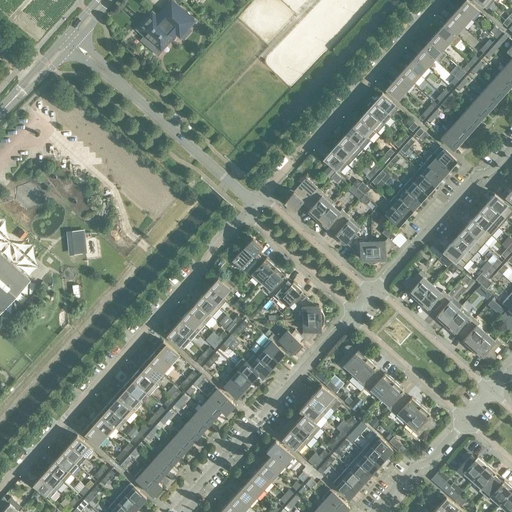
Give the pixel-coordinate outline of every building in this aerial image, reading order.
[(478,9),(467,0),(464,0),(459,7),(471,18),(478,9)] [(493,0),(477,0),(486,8),(493,0)] [(152,11),(137,28),(145,36),(142,39),(158,53),(168,42),(164,39),(172,30),(180,37),(181,35),(183,37),(190,30),(188,28),(195,20),(177,4),(169,13),(167,11),(160,19),(152,11)] [(471,18),(459,7),(451,15),(463,26),(471,18)] [(463,26),(451,15),(444,23),(456,34),(463,26)] [(511,20),(508,16),(503,22),(507,26),(511,20)] [(456,34),(444,23),(437,31),(449,42),(456,34)] [(449,42),(437,31),(430,39),(442,50),(449,42)] [(500,44),(508,36),(504,33),(497,41),(500,44)] [(442,50),(430,39),(422,47),(434,58),(442,50)] [(493,52),(500,44),(497,41),(489,49),(493,52)] [(434,58),(422,47),(415,55),(427,66),(434,58)] [(427,66),(415,55),(408,63),(420,74),(427,66)] [(420,74),(408,63),(401,71),(413,82),(420,74)] [(511,69),(506,64),(499,72),(511,83),(511,81),(511,69)] [(413,82),(401,71),(393,79),(406,90),(413,82)] [(499,72),(492,80),(504,91),(511,83),(499,72)] [(406,90),(393,79),(386,88),(398,99),(406,90)] [(492,80),(484,88),(496,99),(504,91),(492,80)] [(484,88),(477,96),(489,107),(496,99),(484,88)] [(398,107),(382,92),(375,101),(391,115),(398,107)] [(477,96),(470,104),(482,115),(489,107),(477,96)] [(391,115),(375,101),(367,109),(383,123),(391,115)] [(470,104),(463,112),(475,123),(482,115),(470,104)] [(383,123),(367,109),(360,117),(376,131),(383,123)] [(463,112),(456,120),(468,131),(475,123),(463,112)] [(376,131),(360,117),(353,125),(369,139),(376,131)] [(456,120),(448,128),(460,139),(468,131),(456,120)] [(418,125),(414,121),(408,127),(412,131),(418,125)] [(369,139),(353,125),(346,133),(362,147),(369,139)] [(415,133),(419,136),(424,130),(420,127),(415,133)] [(448,128),(441,137),(453,148),(460,139),(448,128)] [(403,141),(408,135),(404,132),(399,137),(403,141)] [(362,147),(346,133),(339,141),(355,155),(362,147)] [(398,147),(403,141),(399,137),(394,143),(398,147)] [(410,147),(415,141),(411,137),(405,143),(410,147)] [(355,155),(339,141),(331,149),(347,163),(355,155)] [(404,152),(410,147),(405,143),(400,149),(404,152)] [(457,159),(440,144),(433,153),(449,167),(457,159)] [(389,157),(394,151),(390,148),(385,153),(389,157)] [(347,163),(331,149),(324,157),(340,172),(347,163)] [(384,163),(389,157),(385,153),(380,159),(384,163)] [(395,163),(400,157),(396,153),(391,159),(395,163)] [(433,153),(425,161),(442,175),(449,167),(433,153)] [(390,168),(395,163),(391,159),(386,165),(390,168)] [(442,175),(425,161),(418,169),(434,183),(442,175)] [(374,173),(380,167),(376,164),(370,170),(374,173)] [(381,179),(386,173),(382,169),(377,175),(381,179)] [(434,183),(418,169),(411,177),(427,191),(434,183)] [(369,179),(374,173),(370,170),(365,175),(369,179)] [(376,184),(381,179),(377,175),(372,181),(376,184)] [(301,202),(305,205),(320,189),(306,176),(293,191),(291,190),(289,189),(287,190),(286,192),(285,194),(285,196),(287,198),(285,199),(286,200),(287,199),(292,202),(290,204),(295,208),(301,202)] [(427,191),(411,177),(404,185),(420,199),(427,191)] [(192,178),(189,181),(188,182),(192,186),(196,181),(192,178)] [(361,190),(366,185),(362,181),(357,187),(361,190)] [(511,185),(510,184),(503,193),(511,200),(511,185)] [(367,186),(366,185),(361,190),(365,194),(370,188),(367,186)] [(404,185),(397,193),(413,207),(420,199),(404,185)] [(320,189),(305,205),(309,209),(307,211),(311,214),(310,214),(316,220),(333,201),(320,189)] [(413,207),(397,193),(389,201),(405,215),(413,207)] [(511,211),(511,208),(494,193),(487,201),(506,218),(511,211)] [(333,201),(316,220),(322,225),(322,224),(326,227),(327,226),(332,229),(346,213),(341,208),(339,211),(331,203),(333,201)] [(405,215),(389,201),(382,209),(398,224),(405,215)] [(506,218),(487,201),(480,209),(499,227),(506,218)] [(499,227),(480,209),(472,217),(492,235),(499,227)] [(346,213),(332,229),(336,233),(334,235),(338,238),(337,239),(343,244),(345,242),(356,229),(360,225),(346,213)] [(492,235),(472,217),(465,225),(484,243),(492,235)] [(484,243),(465,225),(458,233),(477,251),(484,243)] [(22,237),(27,231),(21,226),(16,233),(22,237)] [(384,240),(372,241),(373,262),(377,261),(380,259),(383,256),(385,256),(385,251),(388,251),(395,243),(391,240),(395,235),(386,227),(382,231),(387,237),(384,240)] [(360,234),(356,229),(345,242),(357,253),(360,252),(360,258),(363,257),(363,258),(366,260),(370,261),(373,262),(372,241),(360,242),(356,238),(360,234)] [(66,231),(68,254),(86,252),(83,230),(66,231)] [(477,251),(458,233),(451,241),(470,259),(477,251)] [(232,259),(246,271),(260,255),(256,251),(262,245),(257,241),(256,242),(252,238),(253,237),(253,236),(251,238),(249,236),(247,236),(245,237),(244,239),(243,241),(243,243),(245,245),(232,259)] [(470,259),(451,241),(443,250),(463,267),(470,259)] [(505,258),(510,251),(506,248),(501,254),(505,258)] [(30,279),(0,252),(0,309),(2,311),(30,279)] [(442,253),(438,258),(448,267),(452,262),(442,253)] [(260,255),(246,271),(251,276),(253,274),(261,281),(276,264),(270,259),(270,260),(266,257),(265,259),(260,255)] [(496,267),(501,261),(497,258),(492,264),(496,267)] [(508,267),(504,263),(498,269),(502,273),(508,267)] [(276,264),(261,281),(270,288),(267,291),(272,295),(287,279),(283,275),(285,274),(281,270),(282,270),(276,264)] [(490,274),(496,267),(492,264),(486,270),(490,274)] [(411,295),(417,301),(432,284),(424,277),(426,274),(420,269),(412,279),(410,278),(408,277),(406,278),(405,280),(404,282),(404,284),(406,286),(410,290),(409,292),(412,295),(411,295)] [(497,279),(502,273),(498,269),(493,276),(497,279)] [(482,285),(488,279),(484,275),(478,281),(482,285)] [(218,277),(210,285),(226,300),(227,299),(223,296),(230,289),(233,292),(238,287),(226,276),(222,281),(218,277)] [(287,279),(272,295),(277,300),(280,298),(288,305),(292,301),(292,300),(301,291),(303,289),(297,283),(296,284),(293,281),(291,283),(287,279)] [(492,282),(489,280),(488,279),(482,285),(486,288),(492,282)] [(440,292),(432,284),(417,301),(423,306),(424,305),(427,308),(429,307),(433,310),(448,294),(442,289),(440,292)] [(226,300),(210,285),(203,293),(219,308),(226,300)] [(313,302),(301,291),(292,300),(292,301),(297,305),(299,302),(303,305),(303,317),(324,316),(323,313),(321,309),(319,307),(319,304),(313,305),(313,302)] [(219,308),(203,293),(196,301),(212,316),(219,308)] [(448,294),(433,310),(437,314),(435,316),(439,319),(438,320),(444,325),(461,306),(461,305),(458,308),(450,301),(453,298),(448,294)] [(511,296),(509,294),(502,302),(511,311),(511,296)] [(212,316),(196,301),(189,309),(205,324),(212,316)] [(461,306),(444,325),(450,330),(450,329),(454,332),(455,331),(459,334),(474,318),(461,306)] [(205,324),(189,309),(182,317),(198,332),(205,324)] [(511,315),(506,310),(498,318),(511,330),(511,328),(511,315)] [(241,318),(237,315),(233,320),(237,323),(241,318)] [(320,329),(320,327),(321,325),(322,324),(323,323),(323,322),(324,321),(324,319),(324,316),(303,317),(304,330),(301,334),(295,328),(291,333),(301,341),(304,337),(308,340),(315,332),(315,330),(320,329)] [(198,332),(182,317),(174,325),(190,340),(198,332)] [(474,318),(459,334),(464,338),(462,340),(466,343),(465,344),(471,349),(486,332),(477,325),(479,322),(474,318)] [(232,328),(237,323),(233,320),(228,325),(232,328)] [(248,324),(243,320),(239,325),(243,329),(248,324)] [(190,340),(174,325),(167,334),(183,348),(190,340)] [(239,334),(243,329),(239,325),(234,330),(239,334)] [(301,341),(291,333),(287,330),(280,338),(279,338),(279,339),(284,343),(280,347),(284,352),(289,356),(293,352),(295,353),(298,350),(299,351),(304,344),(301,341)] [(222,339),(227,334),(223,331),(218,336),(222,339)] [(279,339),(279,338),(273,332),(268,338),(261,345),(265,348),(277,360),(284,352),(280,347),(284,343),(279,339)] [(486,332),(471,349),(476,354),(477,353),(481,356),(482,355),(488,360),(491,360),(493,359),(494,357),(495,355),(494,353),(493,351),(501,342),(496,337),(494,340),(486,332)] [(240,341),(232,333),(224,341),(229,345),(233,349),(240,341)] [(218,344),(222,339),(218,336),(214,341),(218,344)] [(159,342),(154,348),(171,363),(179,354),(163,340),(160,343),(159,342)] [(224,350),(229,345),(224,341),(220,346),(224,350)] [(277,360),(265,348),(261,345),(254,353),(270,368),(277,360)] [(350,375),(351,375),(368,356),(362,351),(361,351),(358,348),(356,350),(352,346),(350,345),(348,345),(346,346),(344,347),(344,349),(344,352),(345,353),(337,363),(343,367),(345,364),(353,372),(350,375)] [(208,355),(212,351),(208,347),(204,352),(208,355)] [(171,363),(154,348),(149,354),(150,355),(147,358),(163,372),(171,363)] [(203,360),(208,355),(204,352),(196,360),(200,364),(203,360)] [(219,356),(214,352),(210,357),(214,361),(219,356)] [(270,368),(254,353),(247,361),(258,372),(263,376),(270,368)] [(374,361),(368,356),(351,375),(364,387),(379,370),(375,367),(376,365),(373,362),(374,361)] [(214,361),(210,357),(206,362),(210,366),(214,361)] [(247,361),(242,357),(235,365),(251,380),(258,372),(247,361)] [(163,372),(147,358),(144,361),(143,360),(138,366),(158,384),(159,384),(155,380),(163,372)] [(251,380),(235,365),(228,373),(244,388),(251,380)] [(158,384),(138,366),(133,372),(134,373),(131,376),(150,393),(158,384)] [(383,374),(379,370),(364,387),(369,392),(371,389),(380,396),(395,380),(389,375),(388,375),(385,372),(383,374)] [(191,381),(196,375),(192,371),(186,377),(191,381)] [(197,385),(205,376),(202,373),(194,382),(197,385)] [(244,388),(228,373),(220,382),(236,396),(244,388)] [(330,379),(339,386),(344,380),(335,373),(330,379)] [(150,393),(131,376),(128,379),(127,378),(122,384),(142,402),(143,402),(139,398),(146,390),(150,393)] [(185,388),(191,381),(186,377),(181,384),(185,388)] [(330,379),(326,384),(335,392),(339,388),(330,379)] [(400,385),(395,380),(380,396),(388,404),(386,406),(391,411),(406,394),(402,391),(403,389),(400,386),(400,385)] [(142,402),(122,384),(117,390),(118,390),(115,394),(134,411),(142,402)] [(341,402),(322,384),(314,393),(330,407),(331,407),(334,410),(341,402)] [(235,403),(215,385),(206,395),(209,398),(221,409),(226,413),(235,403)] [(175,399),(180,392),(176,389),(170,395),(175,399)] [(330,407),(314,393),(307,401),(323,415),(330,407)] [(134,411),(115,394),(112,397),(111,396),(106,402),(126,420),(134,411)] [(187,398),(183,394),(179,399),(183,403),(187,398)] [(410,398),(406,394),(391,411),(396,415),(398,413),(406,420),(404,423),(421,404),(416,399),(415,400),(411,396),(410,398)] [(169,405),(175,399),(170,395),(165,402),(169,405)] [(209,398),(202,406),(214,417),(221,409),(209,398)] [(323,415),(307,401),(299,409),(304,413),(316,423),(323,415)] [(126,420),(106,402),(101,408),(102,408),(99,412),(118,429),(126,420)] [(427,409),(421,404),(404,423),(418,435),(426,426),(428,427),(431,427),(433,426),(434,425),(435,423),(434,420),(433,419),(429,415),(430,413),(427,410),(427,409)] [(202,406),(195,414),(207,425),(214,417),(202,406)] [(159,417),(164,410),(160,407),(154,413),(159,417)] [(118,429),(99,412),(96,415),(95,414),(90,420),(107,435),(114,426),(118,429)] [(153,423),(159,417),(154,413),(149,420),(153,423)] [(304,413),(297,421),(313,435),(321,427),(316,423),(304,413)] [(207,425),(195,414),(188,421),(200,433),(207,425)] [(352,426),(357,421),(353,417),(348,423),(352,426)] [(107,435),(90,420),(85,425),(86,426),(83,430),(98,444),(107,435)] [(188,421),(181,429),(193,441),(200,433),(188,421)] [(313,435),(297,421),(290,429),(306,443),(313,435)] [(347,432),(352,426),(348,423),(342,429),(347,432)] [(358,432),(364,426),(359,423),(354,428),(358,432)] [(143,435),(148,428),(144,424),(138,431),(143,435)] [(353,438),(358,432),(354,428),(349,434),(353,438)] [(193,441),(181,429),(174,437),(186,448),(193,441)] [(306,443),(290,429),(282,437),(298,452),(306,443)] [(137,441),(143,435),(138,431),(133,438),(137,441)] [(337,443),(343,437),(339,433),(333,439),(337,443)] [(385,456),(393,448),(376,433),(369,442),(385,456)] [(93,449),(77,434),(70,443),(86,457),(93,449)] [(389,440),(398,449),(402,444),(393,436),(389,440)] [(174,437),(166,445),(179,456),(186,448),(174,437)] [(295,457),(276,439),(267,449),(271,453),(284,465),(286,467),(295,457)] [(337,443),(333,439),(328,445),(332,449),(337,443)] [(344,448),(349,442),(345,439),(340,445),(344,448)] [(127,453),(132,446),(128,442),(122,449),(127,453)] [(385,456),(369,442),(362,450),(378,464),(385,456)] [(86,457),(70,443),(62,451),(79,465),(86,457)] [(166,445),(159,453),(172,464),(179,456),(166,445)] [(338,454),(344,448),(340,445),(334,451),(338,454)] [(121,459),(127,453),(122,449),(117,455),(121,459)] [(323,459),(328,453),(324,449),(319,455),(323,459)] [(378,464),(362,450),(355,458),(371,472),(378,464)] [(79,465),(62,451),(55,459),(71,473),(79,465)] [(464,472),(472,479),(487,463),(481,457),(481,458),(477,455),(476,457),(471,453),(469,452),(467,452),(465,452),(464,454),(463,456),(463,458),(465,460),(456,469),(462,474),(464,472)] [(172,464),(159,453),(152,461),(165,472),(172,464)] [(284,465),(271,453),(264,461),(277,473),(284,465)] [(318,465),(323,459),(319,455),(314,461),(318,465)] [(335,458),(331,455),(325,461),(329,464),(335,458)] [(371,472),(355,458),(347,466),(363,480),(371,472)] [(71,473),(55,459),(48,467),(64,481),(71,473)] [(165,472),(152,461),(145,469),(158,480),(165,472)] [(277,473),(264,461),(257,469),(269,480),(277,473)] [(324,470),(329,464),(325,461),(320,467),(324,470)] [(103,473),(108,467),(104,463),(99,469),(103,473)] [(493,468),(487,463),(472,479),(481,487),(478,489),(483,494),(498,477),(494,473),(496,472),(492,469),(493,468)] [(363,480),(347,466),(340,474),(356,488),(363,480)] [(64,481),(48,467),(41,475),(57,489),(64,481)] [(162,484),(158,480),(145,469),(142,467),(133,476),(153,494),(162,484)] [(98,479),(103,473),(99,469),(94,475),(98,479)] [(110,478),(115,472),(111,469),(106,475),(110,478)] [(269,480),(257,469),(250,477),(262,488),(269,480)] [(298,476),(303,481),(308,475),(303,471),(298,476)] [(450,485),(436,472),(431,478),(441,487),(454,499),(459,495),(449,486),(450,485)] [(356,488),(340,474),(333,482),(349,497),(356,488)] [(57,489),(41,475),(33,483),(49,498),(57,489)] [(104,484),(110,478),(106,475),(100,481),(104,484)] [(262,488),(250,477),(243,485),(255,496),(262,488)] [(310,488),(315,482),(310,477),(305,483),(310,488)] [(503,481),(498,477),(483,494),(489,498),(491,496),(499,503),(511,488),(511,484),(508,481),(507,482),(504,479),(503,481)] [(89,489),(94,483),(90,479),(85,485),(89,489)] [(130,482),(123,490),(139,505),(146,496),(130,482)] [(83,495),(89,489),(85,485),(79,491),(83,495)] [(96,485),(91,491),(95,494),(100,488),(96,485)] [(255,496),(243,485),(236,493),(248,504),(255,496)] [(344,511),(350,506),(330,488),(321,498),(324,500),(336,511),(344,511)] [(511,511),(511,488),(499,503),(508,511),(506,511),(511,511)] [(123,490),(116,498),(131,511),(132,511),(139,505),(123,490)] [(95,494),(91,491),(86,497),(90,500),(95,494)] [(241,511),(248,504),(236,493),(229,501),(240,511),(241,511)] [(74,505),(80,499),(76,495),(70,501),(74,505)] [(3,496),(0,499),(0,510),(1,511),(0,511),(17,511),(21,508),(20,508),(19,510),(3,496)] [(460,511),(462,510),(446,496),(439,504),(447,511),(460,511)] [(131,511),(116,498),(108,507),(113,511),(131,511)] [(324,500),(317,508),(320,511),(336,511),(324,500)] [(69,511),(74,505),(70,501),(65,507),(69,511)] [(81,510),(86,505),(82,501),(77,507),(81,510)] [(240,511),(229,501),(221,509),(224,511),(240,511)]
